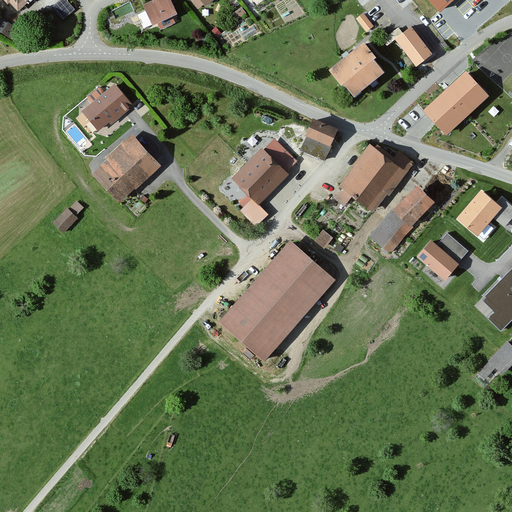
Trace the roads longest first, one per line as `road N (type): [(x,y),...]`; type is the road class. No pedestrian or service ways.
road 1 (residential): [(356,129),(26,511)]
road 2 (tertiary): [(87,53),(214,67),(356,129)]
road 3 (residential): [(371,133),(474,41),(511,20)]
road 4 (tertiary): [(371,133),(511,177)]
